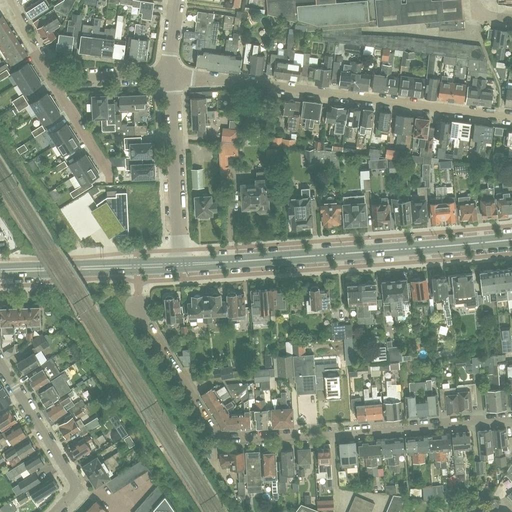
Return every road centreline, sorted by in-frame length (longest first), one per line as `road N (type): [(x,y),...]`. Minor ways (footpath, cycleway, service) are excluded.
road 1 (residential): [(511,418),(220,439),(137,305)]
road 2 (residential): [(511,117),(170,75)]
road 3 (secondary): [(180,263),(511,239)]
road 4 (residential): [(180,263),(170,75)]
road 5 (residential): [(54,511),(77,485),(0,363)]
